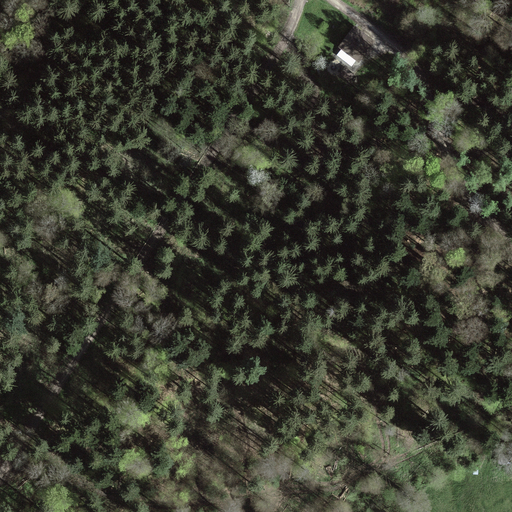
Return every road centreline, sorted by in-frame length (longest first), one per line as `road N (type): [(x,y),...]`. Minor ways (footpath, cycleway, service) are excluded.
road 1 (track): [(0,469),(304,0)]
road 2 (track): [(511,233),(468,193),(417,77)]
